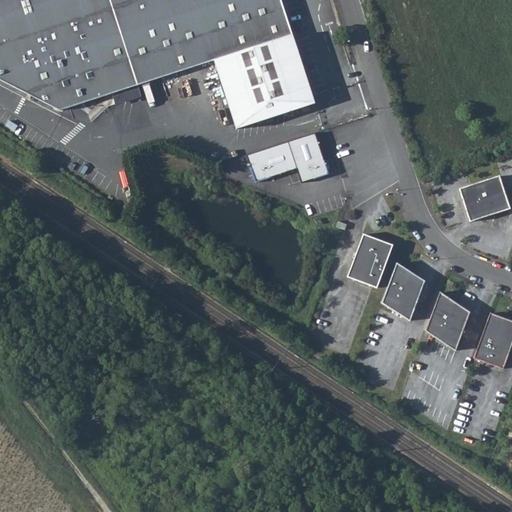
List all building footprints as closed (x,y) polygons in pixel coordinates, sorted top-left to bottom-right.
[(0,0),(0,79),(50,105),(60,110),(111,94),(115,104),(122,106),(123,103),(130,104),(131,100),(138,101),(140,97),(139,94),(165,86),(162,78),(212,61),(234,129),(312,104),(290,36),(278,0),(0,0)] [(316,134),(247,156),(256,184),(297,171),(302,186),(329,177),(316,134)] [(498,176),(458,188),(468,221),(508,208),(498,176)] [(337,221),(335,226),(344,229),(346,224),(337,221)] [(392,244),(362,233),(346,276),(375,287),(392,244)] [(395,263),(380,302),(408,321),(423,281),(395,263)] [(424,330),(454,350),(468,312),(439,292),(424,330)] [(511,321),(489,313),(472,357),(501,368),(511,340),(511,321)]
